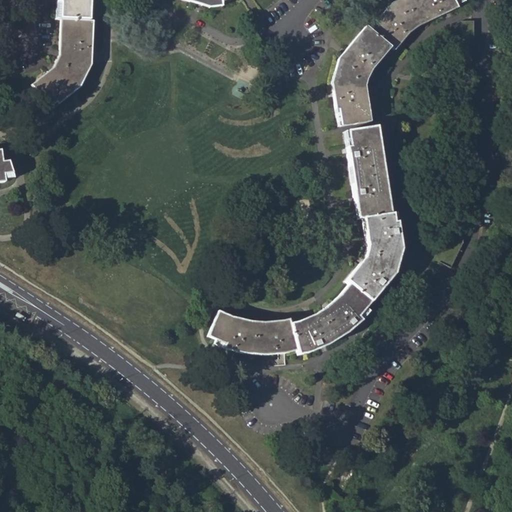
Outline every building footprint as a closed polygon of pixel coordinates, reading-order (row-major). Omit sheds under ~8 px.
[(88,22),(89,0),(56,0),(55,20),(60,20),(88,22)] [(180,0),(208,9),(221,7),(221,2),(233,0),(180,0)] [(330,85),(337,128),(368,123),(363,88),(370,72),(390,48),(393,52),(408,34),(418,28),(456,9),(455,6),(464,2),(462,0),(398,0),(391,3),(368,30),(365,28),(337,60),(330,85)] [(90,66),(92,22),(88,22),(60,20),(58,57),(53,68),(30,86),(48,108),(56,102),(58,105),(78,88),(90,66)] [(460,61),(473,61),(472,22),(459,22),(460,61)] [(459,111),(473,111),(473,71),(459,71),(459,111)] [(460,143),(457,171),(471,172),(473,150),(473,125),(460,125),(460,143)] [(231,317),(217,312),(207,338),(214,341),(212,345),(223,350),(240,354),(263,356),(283,355),(295,352),(297,357),(306,354),(323,347),(343,335),(359,322),(366,313),(363,310),(391,276),(398,250),(393,216),(388,216),(375,128),(342,133),(356,221),(360,220),(365,248),(361,261),(343,282),(347,286),(336,298),(323,309),(311,316),(295,323),(289,325),(287,321),(280,322),(264,323),(250,323),(231,317)] [(0,183),(4,183),(3,179),(13,178),(9,167),(2,168),(0,153),(0,183)] [(455,191),(453,210),(466,212),(469,192),(455,191)] [(464,223),(452,221),(448,241),(437,263),(448,269),(461,243),(464,223)] [(364,346),(346,376),(358,381),(375,353),(434,291),(425,283),(364,346)] [(27,317),(18,311),(16,315),(24,321),(25,319),(27,317)]
